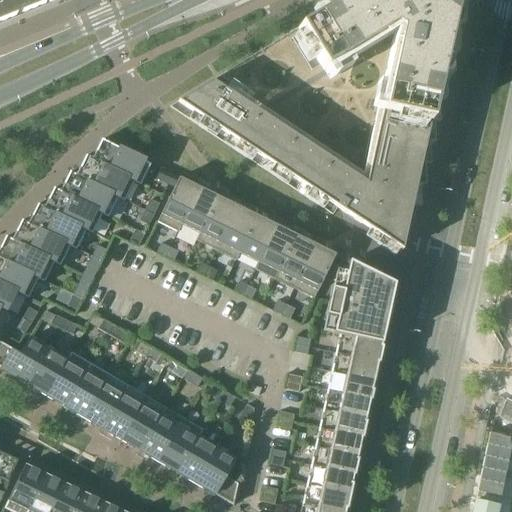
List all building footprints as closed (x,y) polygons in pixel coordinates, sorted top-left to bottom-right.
[(0,0),(0,23),(57,0),(0,0)] [(345,0),(170,107),(249,160),(321,207),(333,215),(337,208),(341,211),(381,237),(402,251),(412,205),(416,206),(448,61),(444,60),(450,29),(453,18),(454,15),(456,4),(457,1),(454,0),(345,0)] [(92,160),(91,161),(135,182),(134,183),(141,186),(151,165),(108,144),(104,151),(98,148),(92,160)] [(76,176),(75,177),(119,198),(118,199),(125,202),(134,183),(135,182),(91,161),(88,167),(82,164),(76,176)] [(173,176),(161,170),(156,179),(169,185),(173,176)] [(60,192),(59,193),(103,214),(102,215),(109,218),(118,199),(119,198),(75,177),(72,184),(66,180),(60,192)] [(179,179),(157,223),(177,232),(178,233),(182,226),(180,225),(198,188),(179,179)] [(198,188),(180,225),(182,226),(200,235),(218,198),(198,188)] [(44,208),(43,209),(87,231),(86,231),(93,235),(102,215),(103,214),(59,193),(56,200),(50,197),(44,208)] [(200,235),(196,242),(197,242),(216,252),(238,208),(218,198),(200,235)] [(144,211),(154,216),(159,205),(150,200),(144,211)] [(238,208),(216,252),(236,261),(240,254),(239,254),(257,217),(238,208)] [(28,225),(27,226),(70,247),(70,248),(76,251),(86,231),(87,231),(43,209),(40,216),(34,213),(28,225)] [(139,222),(148,227),(154,216),(144,211),(139,222)] [(257,217),(239,254),(240,254),(259,264),(277,227),(257,217)] [(12,241),(11,242),(55,263),(54,264),(60,267),(70,248),(70,247),(27,226),(24,232),(17,229),(12,241)] [(259,264),(255,271),(275,281),(296,237),(277,227),(259,264)] [(144,235),(135,231),(129,244),(138,248),(144,235)] [(296,237),(275,281),(295,290),(316,246),(296,237)] [(0,248),(0,260),(38,279),(38,280),(45,283),(54,264),(55,263),(11,242),(8,249),(1,246),(0,248)] [(161,244),(156,253),(165,258),(170,248),(161,244)] [(97,246),(92,257),(101,262),(106,251),(97,246)] [(316,246),(295,290),(314,300),(323,280),(335,256),(316,246)] [(170,248),(165,258),(174,262),(178,252),(170,248)] [(339,335),(382,345),(395,285),(335,256),(324,280),(344,285),(342,292),(331,290),(325,317),(336,319),(333,335),(339,336),(339,335)] [(86,268),(95,273),(101,262),(92,257),(86,268)] [(0,284),(16,292),(16,293),(28,299),(38,280),(38,279),(0,260),(0,284)] [(200,263),(195,272),(204,277),(208,267),(200,263)] [(208,267),(204,277),(212,281),(217,272),(208,267)] [(238,282),(234,292),(242,296),(247,287),(238,282)] [(0,309),(6,312),(16,293),(16,292),(0,284),(0,309)] [(82,300),(87,290),(78,285),(73,296),(82,300)] [(247,287),(242,296),(251,300),(256,291),(247,287)] [(82,300),(73,296),(67,307),(76,311),(82,300)] [(277,301),(272,311),(281,315),(286,306),(277,301)] [(286,306),(281,315),(290,320),(295,310),(286,306)] [(29,309),(22,319),(31,324),(37,314),(29,309)] [(61,330),(65,321),(55,316),(50,325),(61,330)] [(22,319),(16,329),(25,334),(31,324),(22,319)] [(76,326),(65,321),(61,330),(72,336),(76,326)] [(108,336),(113,327),(103,321),(97,329),(108,336)] [(113,327),(108,336),(118,342),(123,333),(113,327)] [(339,336),(335,354),(378,363),(382,345),(339,335),(339,336)] [(12,350),(1,370),(28,386),(49,350),(30,338),(20,355),(12,350)] [(297,338),(295,345),(309,348),(310,341),(297,338)] [(0,368),(1,370),(12,350),(0,343),(0,368)] [(145,358),(150,349),(140,343),(135,352),(145,358)] [(309,348),(295,345),(293,353),(307,356),(309,348)] [(150,349),(145,358),(155,364),(161,355),(150,349)] [(49,350),(28,386),(47,396),(68,361),(67,360),(49,350)] [(68,361),(47,396),(66,407),(91,365),(71,353),(67,360),(68,361)] [(335,354),(331,373),(374,382),(378,363),(335,354)] [(91,365),(66,407),(84,418),(109,376),(91,365)] [(182,380),(187,371),(177,365),(172,374),(182,380)] [(198,377),(187,371),(182,380),(193,386),(198,377)] [(331,373),(327,391),(369,401),(374,382),(331,373)] [(288,375),(287,383),(300,386),(302,378),(288,375)] [(109,376),(84,418),(103,429),(128,387),(109,376)] [(285,390),(299,393),(300,386),(287,383),(285,390)] [(128,387),(103,429),(121,440),(147,398),(128,387)] [(224,393),(214,387),(209,396),(219,402),(224,393)] [(327,391),(323,410),(365,420),(369,401),(327,391)] [(224,393),(219,402),(230,408),(235,399),(224,393)] [(147,398),(121,440),(140,451),(165,409),(147,398)] [(250,428),(254,410),(247,406),(238,420),(250,428)] [(165,409),(140,451),(159,462),(184,420),(165,409)] [(323,410),(319,429),(361,438),(365,420),(323,410)] [(280,413),(279,420),(292,423),(294,416),(280,413)] [(184,420),(159,462),(177,473),(198,437),(199,438),(203,431),(184,420)] [(277,427),(291,430),(292,423),(279,420),(277,427)] [(319,429),(314,448),(357,457),(361,438),(319,429)] [(198,437),(177,473),(196,484),(217,448),(199,438),(198,437)] [(217,448),(196,484),(233,506),(238,485),(226,478),(236,460),(217,448)] [(314,448),(310,467),(353,476),(357,457),(314,448)] [(272,450),(270,458),(284,461),(286,453),(272,450)] [(0,478),(9,482),(18,462),(0,453),(0,478)] [(269,465),(282,468),(284,461),(270,458),(269,465)] [(25,465),(4,509),(9,511),(27,511),(26,511),(44,474),(25,465)] [(310,467),(306,485),(349,495),(353,476),(310,467)] [(44,474),(26,511),(27,511),(49,511),(63,484),(44,474)] [(63,484),(49,511),(73,511),(83,493),(63,484)] [(306,485),(302,504),(338,511),(344,511),(349,495),(306,485)] [(264,488),(262,495),(276,498),(278,491),(264,488)] [(83,493),(73,511),(97,511),(102,503),(83,493)] [(261,503),(274,506),(276,498),(262,495),(261,503)] [(97,511),(121,511),(122,511),(102,503),(97,511)]
